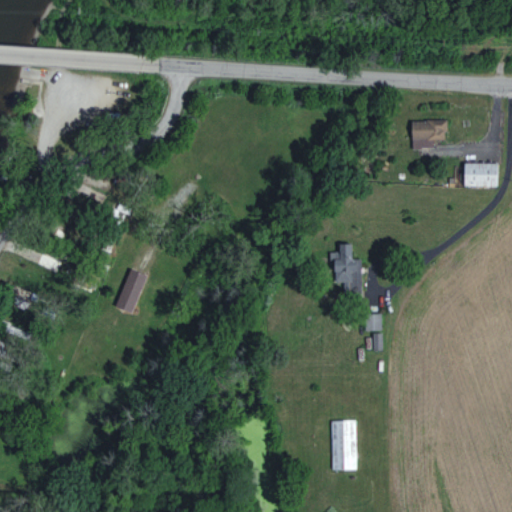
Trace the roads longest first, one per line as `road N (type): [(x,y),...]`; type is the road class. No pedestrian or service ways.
road 1 (residential): [(177,65),(511,83)]
road 2 (residential): [(0,243),(74,160),(155,130),(175,99),(177,65)]
road 3 (residential): [(511,97),(497,192),(428,256)]
road 4 (residential): [(0,53),(177,65)]
road 5 (residential): [(404,254),(428,256),(380,290),(368,284),(372,264),(404,254)]
